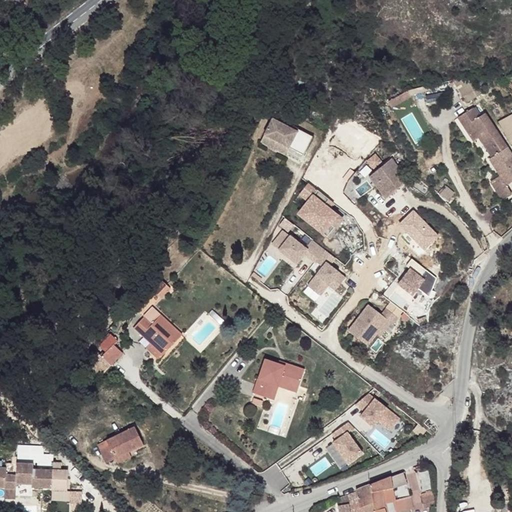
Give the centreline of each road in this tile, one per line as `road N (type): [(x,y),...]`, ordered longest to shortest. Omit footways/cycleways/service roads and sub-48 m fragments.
road 1 (residential): [(128,377),(295,507)]
road 2 (residential): [(304,503),(449,439)]
road 3 (residential): [(325,339),(421,411),(453,418)]
road 4 (residential): [(461,375),(476,386),(478,402),(472,511)]
road 5 (unclassified): [(461,375),(475,301),(511,245)]
road 6 (primary): [(100,0),(0,77)]
